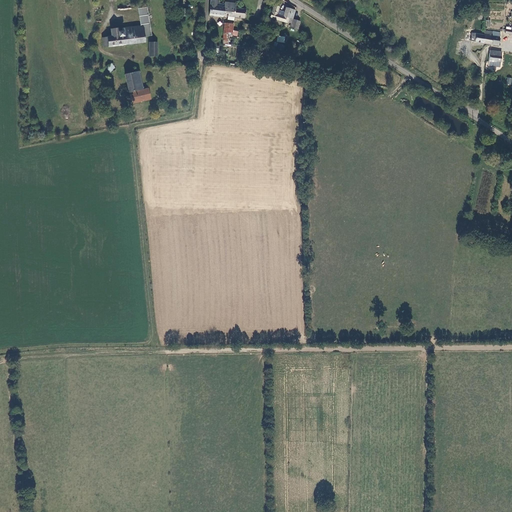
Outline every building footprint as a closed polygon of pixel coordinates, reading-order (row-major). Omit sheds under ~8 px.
[(215,0),(209,0),(209,13),(223,15),(224,5),(216,5),(215,0)] [(223,15),(234,16),(235,7),(224,5),(223,15)] [(271,19),(279,21),(280,14),(278,14),(279,7),(274,6),(271,19)] [(245,7),(235,7),(234,16),(244,17),(245,7)] [(279,21),(291,23),(292,17),(294,8),(286,7),(284,15),(280,14),(279,21)] [(300,19),(292,17),(291,23),(291,26),(299,27),(300,19)] [(233,34),(233,24),(225,23),(224,33),(233,34)] [(149,41),(149,32),(143,33),(142,26),(121,28),(121,31),(118,31),(118,28),(110,29),(110,37),(101,37),(102,46),(144,43),(144,42),(149,41)] [(497,44),(499,31),(495,31),(491,30),(490,34),(489,43),(497,44)] [(471,41),(489,43),(490,34),(483,33),(483,34),(472,33),(471,41)] [(148,42),(148,56),(156,56),(156,42),(148,42)] [(489,49),(488,52),(487,59),(495,61),(495,60),(499,61),(500,53),(496,53),(496,50),(489,49)] [(110,62),(104,66),(108,71),(113,68),(110,62)] [(137,71),(132,72),(136,90),(141,88),(137,71)] [(125,81),(127,88),(127,91),(128,91),(136,90),(132,72),(124,74),(125,81)] [(131,104),(131,103),(128,92),(128,91),(127,91),(127,88),(122,91),(125,105),(131,104)] [(147,88),(128,92),(131,103),(145,100),(149,99),(147,88)]
